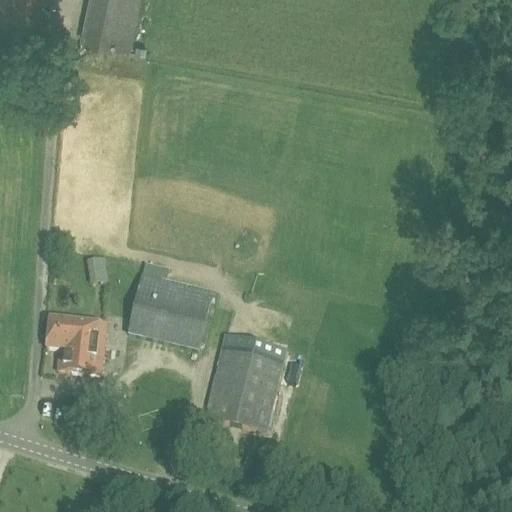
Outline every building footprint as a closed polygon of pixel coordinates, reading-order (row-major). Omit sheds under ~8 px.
[(0,0),(0,22),(27,29),(33,0),(0,0)] [(129,50),(139,0),(90,0),(82,40),(129,50)] [(133,54),(144,56),(145,47),(135,46),(133,54)] [(97,288),(110,288),(111,262),(98,262),(97,288)] [(199,355),(214,293),(141,277),(127,337),(199,355)] [(100,378),(105,326),(48,320),(45,351),(59,352),(56,373),(100,378)] [(223,351),(206,421),(265,435),(278,384),(284,364),(258,358),(223,351)] [(163,412),(149,408),(144,428),(159,431),(163,412)] [(294,426),(289,447),(354,463),(363,427),(340,422),(336,436),(294,426)] [(107,511),(110,507),(91,501),(88,511),(107,511)]
